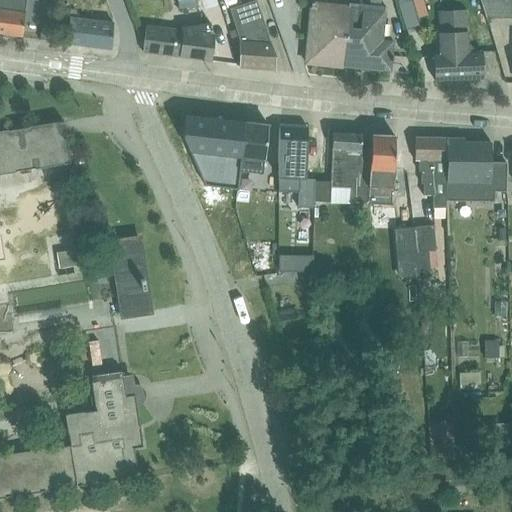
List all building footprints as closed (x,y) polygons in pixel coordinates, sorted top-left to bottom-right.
[(0,0),(0,35),(22,38),(26,0),(0,0)] [(73,0),(49,0),(52,9),(75,2),(73,0)] [(196,0),(176,0),(178,10),(184,9),(183,8),(197,6),(196,0)] [(421,0),(398,0),(395,1),(403,26),(427,19),(421,0)] [(511,0),(479,0),(485,18),(485,20),(511,20),(511,0)] [(275,70),(270,42),(256,1),(230,9),(239,41),(238,68),(275,70)] [(342,67),(349,6),(312,2),(305,64),(342,67)] [(349,6),(342,67),(390,72),(391,62),(392,62),(394,42),(383,41),(385,7),(362,4),(362,6),(349,4),(349,6)] [(111,50),(113,24),(76,20),(77,10),(59,8),(58,34),(68,35),(67,44),(111,50)] [(439,54),(433,54),(435,82),(484,80),(483,53),(469,53),(466,11),(438,12),(439,54)] [(201,60),(211,62),(214,35),(211,35),(209,24),(181,28),(181,31),(146,27),(144,36),(142,53),(201,60)] [(0,174),(69,163),(63,123),(0,132),(0,497),(137,477),(132,449),(142,447),(134,395),(125,397),(121,374),(91,379),(94,408),(95,408),(96,412),(84,414),(84,413),(65,415),(68,436),(70,447),(57,448),(57,447),(0,456),(0,174)] [(262,174),(267,126),(244,123),(243,138),(193,134),(191,172),(239,173),(239,171),(262,174)] [(304,181),(307,128),(279,127),(278,189),(288,189),(287,180),(299,180),(298,207),(313,207),(314,181),(304,181)] [(330,204),(367,204),(370,150),(360,150),(361,135),(332,134),(330,204)] [(393,174),(395,137),(371,136),(370,150),(367,204),(369,216),(381,216),(381,204),(383,204),(384,173),(393,174)] [(447,201),(446,139),(415,139),(415,162),(419,162),(418,172),(422,172),(421,184),(424,184),(423,196),(433,196),(433,209),(447,209),(447,201)] [(505,192),(506,163),(490,162),(490,144),(463,143),(463,139),(446,139),(447,201),(493,202),(493,192),(505,192)] [(276,190),(247,188),(245,200),(275,204),(276,190)] [(414,251),(413,227),(399,229),(401,253),(414,251)] [(433,227),(413,227),(414,251),(416,277),(430,276),(429,252),(435,252),(433,227)] [(138,239),(109,243),(119,317),(149,312),(138,239)] [(78,250),(56,253),(59,269),(81,266),(78,250)] [(312,272),(312,255),(277,254),(277,271),(312,272)] [(483,340),(482,358),(497,359),(498,341),(483,340)] [(97,341),(88,342),(92,366),(101,365),(97,341)] [(472,372),(457,374),(459,388),(474,386),(472,372)] [(428,423),(431,442),(444,440),(440,420),(428,423)] [(511,447),(511,444),(511,424),(485,424),(486,449),(511,447)] [(461,469),(445,469),(445,481),(461,482),(461,469)] [(386,511),(420,511),(421,490),(387,489),(386,511)]
